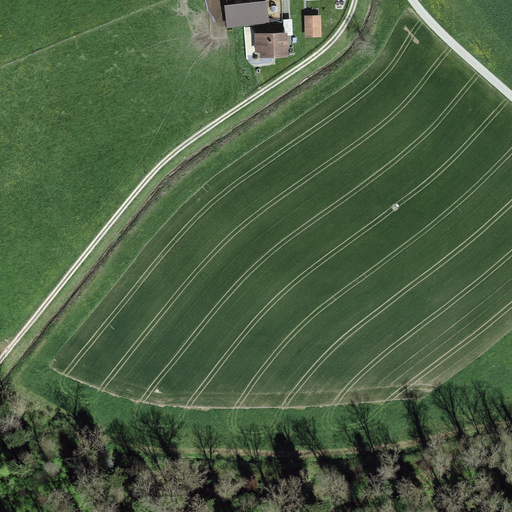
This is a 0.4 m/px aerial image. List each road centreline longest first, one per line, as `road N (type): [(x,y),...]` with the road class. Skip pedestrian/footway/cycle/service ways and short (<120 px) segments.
road 1 (track): [(356,0),(342,35),(150,172),(0,357)]
road 2 (unclassified): [(410,0),(511,98)]
